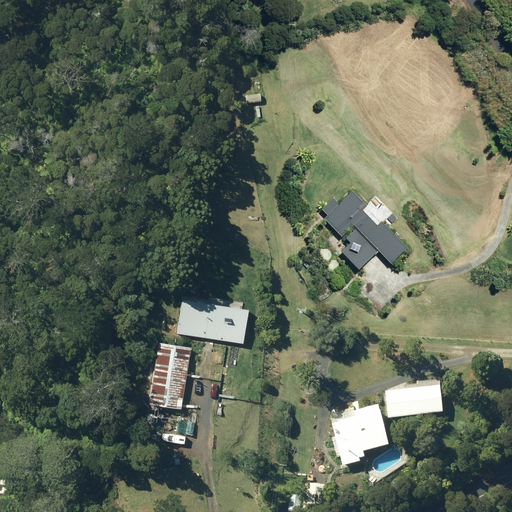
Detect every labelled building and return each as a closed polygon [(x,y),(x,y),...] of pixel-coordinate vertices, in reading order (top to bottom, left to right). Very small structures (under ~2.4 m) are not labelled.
[(331,213),(328,217),(346,234),(358,222),(396,261),(412,245),(386,219),(382,223),(367,207),(371,203),(357,189),(344,202),(338,196),(325,207),(331,213)] [(382,250),(360,227),(351,237),(355,241),(345,250),(363,268),(382,250)] [(343,266),(327,246),(317,254),(333,274),(343,266)] [(181,319),(205,321),(205,317),(225,319),(228,292),(211,290),(212,277),(193,276),(190,309),(182,308),(181,319)] [(144,420),(213,431),(226,417),(229,400),(202,395),(204,384),(183,381),(189,347),(156,341),(144,420)] [(438,385),(384,391),(387,419),(441,413),(438,385)] [(470,404),(480,410),(492,391),(483,385),(470,404)] [(329,415),(341,467),(359,463),(359,460),(363,458),(362,452),(387,446),(377,406),(341,415),(340,412),(329,415)] [(303,508),(323,511),(326,486),(306,483),(303,508)] [(288,511),(292,511),(299,511),(301,497),(290,496),(288,511)]
